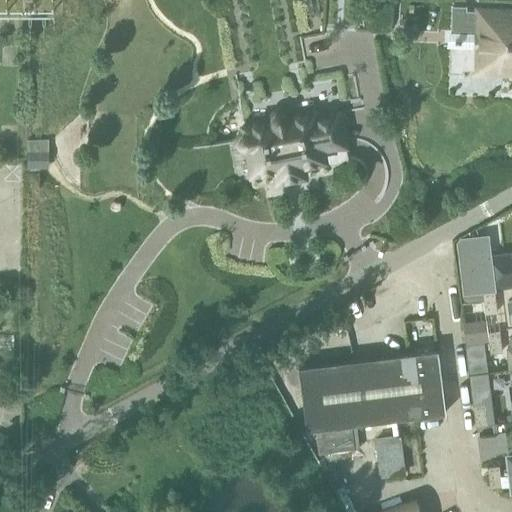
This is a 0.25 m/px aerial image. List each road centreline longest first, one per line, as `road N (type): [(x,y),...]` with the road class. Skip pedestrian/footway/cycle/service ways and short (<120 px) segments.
road 1 (unclassified): [(0,479),(437,238)]
road 2 (unclassified): [(493,511),(476,500),(466,469),(437,238)]
